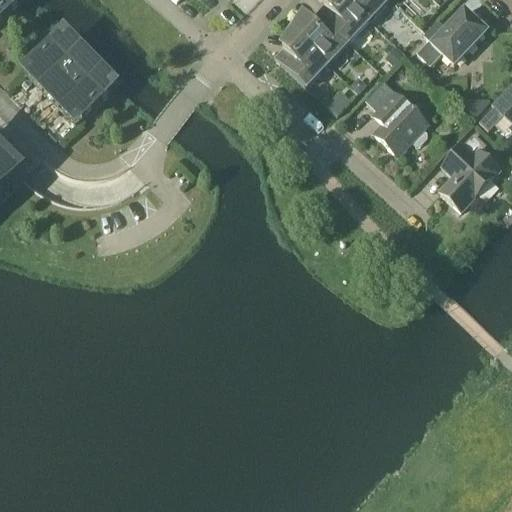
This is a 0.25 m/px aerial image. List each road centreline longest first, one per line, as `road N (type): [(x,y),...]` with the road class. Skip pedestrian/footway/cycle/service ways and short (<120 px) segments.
road 1 (residential): [(418,221),(343,155),(310,145),(220,59)]
road 2 (unclassified): [(220,59),(152,143),(117,172),(72,176),(47,155)]
